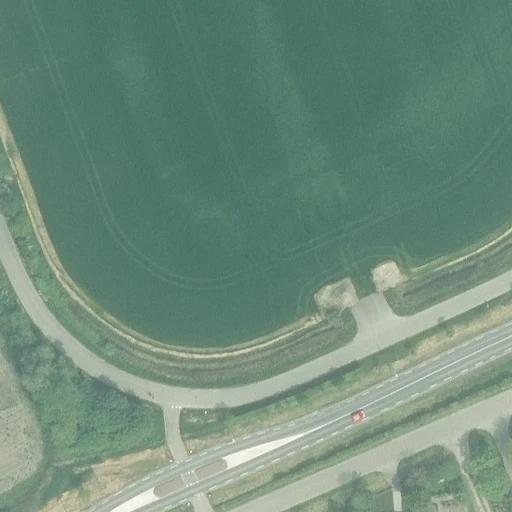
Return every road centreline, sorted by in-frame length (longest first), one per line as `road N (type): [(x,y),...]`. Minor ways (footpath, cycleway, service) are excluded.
road 1 (unclassified): [(511,278),(256,393),(171,398),(91,365),(20,290),(0,237)]
road 2 (secondary): [(117,511),(511,335)]
road 3 (unclassified): [(253,511),(511,400)]
